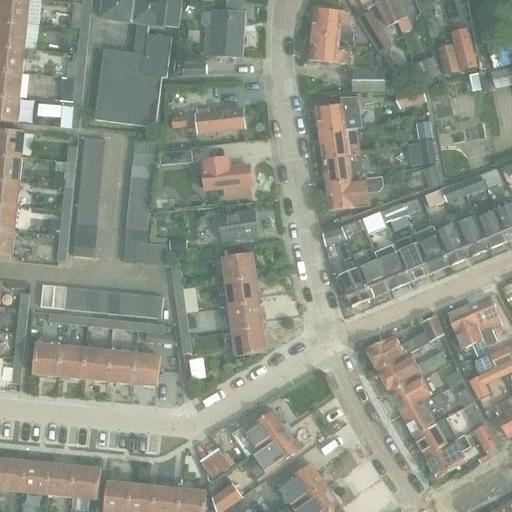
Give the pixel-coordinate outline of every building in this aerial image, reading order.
[(0,0),(0,22),(27,26),(30,1),(21,0),(0,0)] [(102,0),(100,21),(137,26),(134,56),(104,52),(96,123),(156,130),(162,79),(166,79),(171,38),(147,35),(148,27),(163,29),(163,27),(179,29),(182,0),(188,0),(213,3),(213,0),(102,0)] [(388,28),(397,23),(401,33),(402,33),(394,10),(388,0),(358,0),(365,11),(376,5),(388,28)] [(388,0),(394,10),(402,33),(411,29),(406,17),(398,0),(388,0)] [(70,29),(80,30),(89,31),(92,7),(83,6),(73,5),(70,29)] [(202,14),(201,24),(205,26),(204,56),(212,57),(240,58),(242,7),(230,6),(230,15),(226,14),(214,14),(214,15),(202,14)] [(315,10),(313,36),(353,39),(353,34),(351,34),(351,27),(352,27),(353,19),(351,17),(349,17),(349,13),(315,10)] [(371,13),(358,20),(379,55),(392,47),(371,13)] [(0,47),(37,52),(37,51),(25,49),(27,26),(0,22),(0,47)] [(466,29),(450,33),(454,46),(460,73),(476,69),(466,29)] [(80,30),(78,55),(87,56),(89,31),(80,30)] [(313,36),(310,61),(347,65),(348,52),(349,47),(352,47),(353,39),(313,36)] [(95,38),(94,46),(102,47),(103,39),(95,38)] [(487,44),(494,70),(511,65),(511,52),(509,40),(487,44)] [(437,49),(444,77),(460,73),(454,46),(437,49)] [(0,73),(22,75),(23,61),(37,61),(37,52),(0,47),(0,73)] [(67,81),(75,81),(84,82),(87,56),(78,55),(73,55),(72,64),(68,64),(67,81)] [(440,76),(433,59),(415,66),(422,82),(440,76)] [(205,64),(183,66),(184,77),(206,75),(205,64)] [(414,65),(402,69),(407,82),(419,77),(414,65)] [(511,85),(511,69),(491,74),(495,89),(511,85)] [(353,92),(385,92),(385,71),(353,71),(353,92)] [(0,97),(20,100),(22,75),(0,73),(0,97)] [(478,75),(469,77),(472,93),(481,91),(478,75)] [(75,81),(73,106),(82,107),(84,82),(75,81)] [(425,89),(412,91),(414,104),(427,102),(425,89)] [(20,100),(0,97),(0,123),(17,125),(20,100)] [(343,106),(316,109),(320,135),(357,130),(363,129),(359,99),(342,100),(343,106)] [(79,131),(82,107),(73,106),(70,130),(79,131)] [(199,134),(244,129),(242,112),(209,116),(208,110),(197,111),(199,134)] [(171,119),(173,130),(187,129),(185,118),(171,119)] [(415,124),(419,142),(432,139),(429,122),(415,124)] [(0,155),(22,158),(25,133),(0,130),(0,155)] [(358,137),(357,130),(320,135),(323,161),(361,157),(358,137)] [(105,152),(106,141),(84,139),(83,149),(105,152)] [(136,142),(135,155),(159,157),(160,144),(136,142)] [(420,162),(436,160),(434,143),(417,146),(420,162)] [(67,163),(76,164),(78,149),(68,148),(67,163)] [(83,149),(82,160),(104,162),(105,152),(83,149)] [(175,153),(159,154),(160,166),(192,163),(191,151),(177,153),(175,153)] [(22,158),(0,155),(0,180),(20,182),(22,158)] [(158,169),(159,157),(135,155),(133,167),(154,169),(158,169)] [(364,180),(361,157),(323,161),(327,185),(364,180)] [(82,160),(81,171),(103,173),(104,162),(82,160)] [(200,175),(196,178),(197,187),(201,190),(206,190),(206,191),(251,185),(249,168),(231,170),(230,160),(203,163),(204,174),(200,175)] [(67,163),(65,187),(74,188),(76,164),(67,163)] [(422,171),(429,190),(443,186),(436,166),(422,171)] [(133,167),(132,177),(153,179),(154,169),(133,167)] [(81,171),(80,182),(102,184),(103,173),(81,171)] [(496,171),(481,177),(486,189),(502,184),(496,171)] [(132,177),(131,188),(151,190),(153,179),(132,177)] [(470,195),(486,189),(481,177),(466,182),(470,195)] [(370,206),(368,194),(380,192),(384,187),(382,178),(364,180),(327,185),(330,212),(370,206)] [(20,182),(0,180),(0,205),(17,207),(20,182)] [(80,182),(79,192),(101,195),(102,184),(80,182)] [(461,183),(441,190),(447,204),(466,197),(461,183)] [(65,187),(62,212),(71,213),(74,188),(65,187)] [(131,188),(130,199),(150,201),(151,190),(131,188)] [(446,204),(447,204),(441,190),(440,190),(440,192),(424,197),(429,209),(446,203),(446,204)] [(79,192),(78,203),(100,205),(101,195),(79,192)] [(130,199),(129,210),(149,212),(150,201),(130,199)] [(417,200),(401,205),(406,217),(421,211),(417,200)] [(78,203),(77,214),(99,216),(100,205),(78,203)] [(17,207),(0,205),(0,230),(15,231),(17,207)] [(390,223),(406,217),(401,205),(385,211),(390,223)] [(508,243),(511,241),(511,205),(499,211),(498,208),(495,210),(508,243)] [(129,210),(128,221),(148,222),(149,212),(129,210)] [(476,217),(475,218),(488,251),(508,243),(495,210),(492,211),(493,214),(477,221),(476,217)] [(462,211),(452,216),(469,259),(488,251),(475,218),(466,221),(462,211)] [(62,212),(62,215),(60,236),(68,237),(71,213),(62,212)] [(222,242),(259,237),(255,212),(218,217),(222,242)] [(381,213),(362,221),(365,230),(368,235),(388,228),(381,213)] [(77,214),(76,225),(98,227),(99,216),(77,214)] [(450,267),(469,259),(452,216),(443,220),(446,228),(436,232),(438,237),(437,237),(450,267)] [(128,221),(127,231),(147,233),(148,222),(128,221)] [(343,227),(341,228),(371,300),(391,292),(378,262),(372,265),(366,251),(354,254),(347,237),(365,230),(362,221),(343,227)] [(76,225),(75,235),(97,238),(98,227),(76,225)] [(352,308),(371,300),(341,228),(324,235),(327,246),(339,241),(348,265),(345,266),(348,275),(340,278),(352,308)] [(434,228),(414,236),(430,275),(450,267),(437,237),(435,232),(434,228)] [(15,231),(0,230),(0,255),(12,257),(15,231)] [(126,242),(137,243),(146,244),(147,233),(127,231),(126,242)] [(75,235),(74,246),(96,248),(97,238),(75,235)] [(57,261),(57,262),(66,263),(68,237),(60,236),(59,247),(57,261)] [(404,240),(394,244),(393,245),(394,247),(395,247),(410,284),(430,275),(414,236),(404,240)] [(185,239),(169,240),(170,252),(186,251),(185,239)] [(124,264),(135,265),(137,243),(126,242),(124,264)] [(135,265),(145,266),(147,244),(146,244),(137,243),(135,265)] [(145,266),(156,267),(158,245),(147,244),(145,266)] [(156,267),(166,268),(168,246),(158,245),(156,267)] [(74,246),(73,257),(95,259),(96,248),(74,246)] [(380,261),(378,262),(391,292),(410,284),(395,247),(394,247),(391,248),(383,252),(381,248),(375,250),(380,261)] [(226,283),(256,279),(253,254),(222,258),(226,283)] [(175,291),(183,290),(179,265),(171,267),(175,291)] [(256,279),(226,283),(229,307),(259,303),(256,279)] [(44,286),(42,307),(53,308),(55,287),(44,286)] [(55,287),(53,308),(65,309),(67,288),(55,287)] [(78,289),(67,288),(65,309),(76,311),(78,289)] [(76,311),(87,312),(89,291),(78,289),(76,311)] [(183,290),(175,291),(178,315),(186,314),(183,290)] [(87,312),(97,313),(99,292),(89,291),(87,312)] [(97,313),(108,314),(110,293),(99,292),(97,313)] [(108,314),(119,315),(121,294),(110,293),(108,314)] [(119,315),(129,316),(132,295),(121,294),(119,315)] [(22,295),(20,310),(28,311),(30,296),(22,295)] [(129,316),(140,317),(142,296),(132,295),(129,316)] [(140,317),(151,318),(153,297),(142,296),(140,317)] [(151,318),(162,319),(164,298),(153,297),(151,318)] [(491,298),(470,306),(487,348),(498,344),(493,331),(502,327),(491,298)] [(259,303),(229,307),(232,332),(263,328),(259,303)] [(464,351),(473,347),(479,360),(474,362),(479,376),(495,368),(490,356),(486,349),(487,348),(470,306),(449,315),(464,351)] [(20,310),(17,334),(26,335),(28,311),(20,310)] [(186,314),(178,315),(182,339),(190,338),(186,314)] [(64,325),(65,316),(50,315),(49,324),(64,325)] [(65,316),(64,325),(88,327),(89,319),(65,316)] [(444,335),(436,317),(421,324),(425,333),(410,341),(403,345),(398,336),(366,350),(378,372),(444,335)] [(89,319),(88,327),(113,330),(114,321),(89,319)] [(114,321),(113,330),(138,332),(139,323),(114,321)] [(139,323),(138,332),(147,333),(146,343),(172,346),(173,337),(163,336),(163,335),(164,326),(139,323)] [(263,328),(232,332),(236,357),(266,353),(263,328)] [(17,334),(15,359),(23,360),(26,335),(17,334)] [(416,367),(414,365),(409,355),(444,336),(444,335),(378,372),(390,393),(446,362),(440,354),(416,367)] [(190,338),(182,339),(184,354),(191,352),(190,338)] [(59,378),(62,347),(37,345),(34,376),(59,378)] [(62,347),(59,378),(83,381),(86,350),(62,347)] [(511,359),(507,348),(490,356),(495,368),(496,368),(511,361),(511,359)] [(86,350),(83,381),(108,383),(111,352),(86,350)] [(111,352),(108,383),(133,385),(136,355),(111,352)] [(136,355),(133,385),(158,388),(161,357),(136,355)] [(12,384),(21,385),(23,360),(15,359),(12,384)] [(425,376),(446,364),(446,362),(390,393),(402,415),(431,399),(430,398),(436,395),(425,376)] [(504,377),(499,368),(469,382),(478,402),(491,396),(486,386),(504,377)] [(450,389),(462,383),(458,372),(445,380),(450,389)] [(473,404),(466,390),(456,395),(464,409),(473,404)] [(432,400),(431,399),(402,415),(415,436),(436,424),(431,415),(450,405),(444,393),(432,400)] [(511,437),(511,398),(496,407),(498,412),(495,414),(509,439),(511,437)] [(243,426),(231,435),(248,458),(258,451),(287,430),(274,411),(245,430),(243,426)] [(467,418),(474,431),(486,452),(497,445),(487,425),(486,425),(478,411),(467,418)] [(436,424),(415,436),(426,457),(458,439),(447,418),(436,424)] [(287,430),(258,451),(258,452),(254,455),(261,464),(250,472),(257,482),(301,451),(287,430)] [(459,440),(458,439),(426,457),(439,479),(468,463),(462,452),(471,447),(466,436),(459,440)] [(218,449),(211,454),(200,462),(212,479),(230,467),(218,449)] [(0,491),(24,494),(27,463),(3,461),(0,488),(0,491)] [(49,496),(52,466),(27,463),(24,494),(49,496)] [(278,487),(291,505),(296,501),(298,504),(326,485),(312,464),(278,487)] [(73,499),(76,468),(52,466),(49,496),(73,499)] [(76,468),(73,499),(99,501),(102,470),(76,468)] [(225,474),(208,487),(212,498),(217,511),(251,511),(243,500),(244,500),(233,484),(225,474)] [(105,511),(131,511),(134,486),(108,484),(105,511)] [(291,505),(295,511),(332,511),(341,506),(326,485),(298,504),(296,501),(291,505)] [(155,511),(158,489),(134,486),(131,511),(155,511)] [(179,511),(182,491),(158,489),(155,511),(179,511)] [(182,491),(179,511),(204,511),(207,493),(182,491)] [(511,511),(511,501),(496,510),(497,511),(511,511)]
